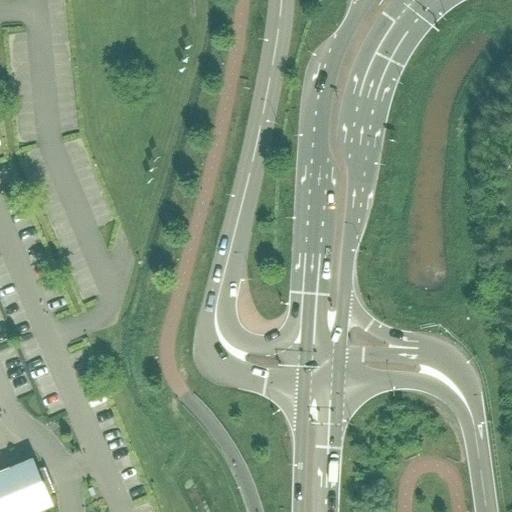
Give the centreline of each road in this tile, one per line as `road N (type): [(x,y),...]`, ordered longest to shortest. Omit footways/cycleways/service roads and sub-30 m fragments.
road 1 (secondary): [(366,0),(340,43),(322,112),(305,351)]
road 2 (secondary): [(343,298),(364,109),(383,56),(423,0)]
road 3 (unclassified): [(280,0),(216,304)]
road 4 (unclassified): [(216,304),(205,327),(215,364),(238,375),(304,381)]
road 5 (tertiary): [(337,380),(422,382),(471,417)]
road 6 (secondary): [(332,511),(337,380)]
road 7 (secondary): [(304,381),(298,511)]
